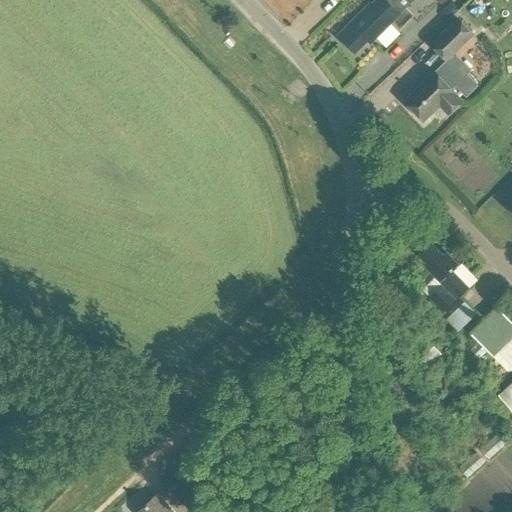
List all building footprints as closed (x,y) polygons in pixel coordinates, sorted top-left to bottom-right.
[(344,39),(357,53),(369,41),(372,44),(394,22),(400,29),(413,17),(405,8),(397,0),(377,0),(373,4),(372,3),(343,31),(347,36),(344,39)] [(458,18),(430,46),(447,63),(475,35),(458,18)] [(450,114),(465,100),(437,71),(406,101),(426,121),(442,105),(450,114)] [(447,313),(471,290),(454,272),(460,266),(447,253),(445,255),(434,243),(421,254),(430,264),(427,266),(447,287),(434,300),(447,313)] [(454,330),(471,313),(459,301),(442,318),(454,330)] [(495,358),(511,340),(511,321),(498,307),(471,334),(495,358)] [(410,357),(423,371),(440,354),(428,340),(410,357)] [(511,410),(511,384),(499,396),(511,410)] [(448,435),(461,434),(460,425),(447,427),(448,435)] [(174,511),(162,499),(158,503),(154,499),(139,511),(174,511)]
